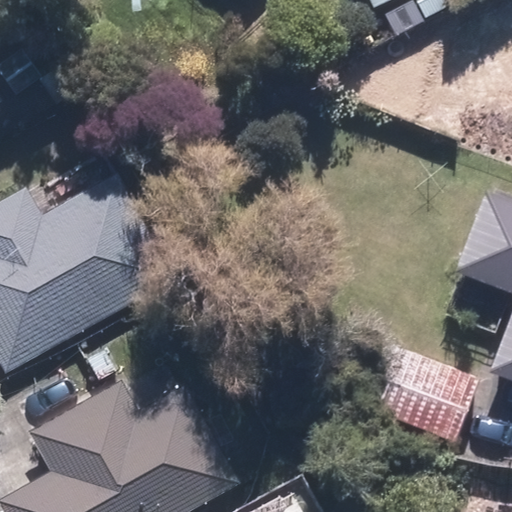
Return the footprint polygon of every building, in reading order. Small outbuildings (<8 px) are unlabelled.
[(358,0),(363,10),(384,0),(358,0)] [(414,94),(466,64),(493,48),(467,4),(440,20),(389,50),(414,94)] [(511,58),(478,119),(511,137),(511,58)] [(0,373),(164,283),(106,179),(33,220),(20,195),(0,205),(0,373)] [(477,382),(511,395),(511,210),(472,195),(438,283),(505,309),(477,382)] [(379,344),(353,414),(448,449),(474,379),(379,344)] [(0,495),(0,511),(190,511),(234,488),(180,390),(132,417),(115,386),(20,438),(40,474),(0,495)]
